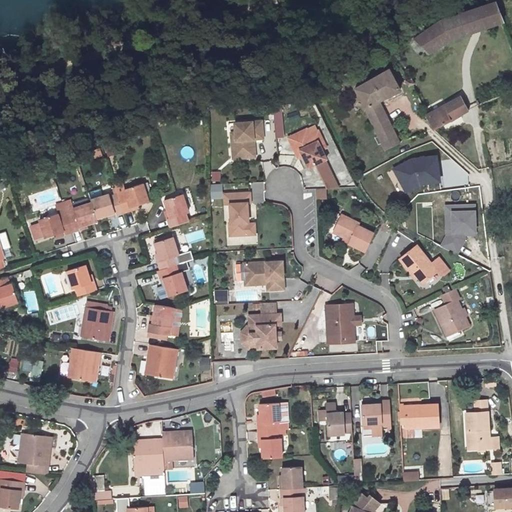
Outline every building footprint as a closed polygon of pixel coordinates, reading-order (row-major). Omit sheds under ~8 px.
[(511,17),(504,0),(492,0),(471,9),(475,33),(511,17)] [(413,36),(408,41),(417,52),(423,48),(428,53),(452,38),(475,33),(471,9),(441,20),(415,37),(413,36)] [(379,100),(400,89),(389,68),(354,87),(385,148),(399,141),(379,100)] [(445,123),(460,115),(465,111),(467,110),(460,97),(427,115),(434,129),(445,123)] [(263,139),(262,121),(235,123),(236,135),(236,140),(232,141),(233,159),(251,158),(249,140),(254,140),(263,139)] [(309,135),(306,129),(288,138),(295,153),(300,150),(302,156),(308,167),(325,159),(321,150),(317,142),(322,140),(317,131),(309,135)] [(325,148),(322,140),(317,142),(321,150),(325,148)] [(438,184),(434,154),(408,157),(389,168),(403,194),(418,186),(438,184)] [(220,181),(220,171),(210,171),(210,181),(220,181)] [(118,194),(124,212),(132,210),(131,207),(139,204),(149,201),(143,182),(124,188),(125,191),(118,194)] [(253,202),(264,201),(262,182),(251,183),(253,202)] [(210,184),(210,199),(222,199),(222,184),(210,184)] [(327,200),(327,189),(316,189),(317,200),(327,200)] [(109,193),(91,199),(92,202),(97,218),(108,214),(115,212),(116,215),(124,212),(118,194),(110,196),(109,193)] [(164,199),(167,210),(170,217),(166,219),(169,227),(188,221),(186,213),(188,212),(182,193),(164,199)] [(250,201),(250,193),(224,194),(225,204),(230,204),(231,223),(229,223),(229,236),(249,235),(251,233),(251,226),(248,224),(247,203),(248,203),(250,201)] [(80,226),(87,224),(97,220),(97,218),(92,202),(74,208),(74,210),(66,213),(72,232),(81,229),(80,226)] [(473,204),(443,205),(444,235),(438,246),(457,256),(463,241),(464,235),(475,235),(473,204)] [(72,232),(66,213),(58,216),(57,213),(39,219),(45,237),(55,234),(63,232),(64,234),(72,232)] [(358,223),(341,215),(333,232),(349,240),(348,243),(363,251),(372,232),(357,225),(358,223)] [(123,218),(111,220),(113,228),(124,226),(123,218)] [(189,241),(203,239),(202,231),(188,233),(189,241)] [(0,233),(0,240),(5,257),(12,255),(5,232),(0,233)] [(173,236),(154,242),(158,253),(160,260),(157,261),(160,269),(176,264),(179,264),(176,255),(178,254),(173,236)] [(436,270),(416,244),(398,258),(411,274),(413,272),(416,276),(421,282),(436,270)] [(283,261),(244,264),(245,282),(268,280),(268,284),(268,290),(285,289),(283,261)] [(459,263),(453,266),(458,276),(465,272),(459,263)] [(85,264),(67,270),(73,288),(75,288),(78,296),(96,290),(94,281),(91,282),(89,275),(85,264)] [(163,277),(165,285),(169,296),(188,290),(182,272),(178,273),(176,264),(160,269),(158,270),(160,278),(163,277)] [(183,272),(186,281),(192,278),(189,269),(183,272)] [(137,278),(138,286),(159,282),(158,274),(137,278)] [(9,284),(7,276),(0,278),(0,307),(18,302),(12,283),(9,284)] [(444,304),(433,309),(446,335),(468,324),(455,299),(458,297),(453,287),(439,294),(444,304)] [(227,304),(227,290),(215,289),(214,304),(227,304)] [(72,320),(80,318),(76,304),(69,306),(72,320)] [(175,308),(156,304),(154,315),(152,323),(149,322),(148,331),(167,334),(168,325),(172,326),(175,308)] [(351,304),(325,305),(327,343),(353,342),(352,324),(357,324),(356,316),(351,316),(351,304)] [(111,326),(114,311),(86,307),(81,336),(105,340),(108,326),(111,326)] [(257,348),(275,347),(275,340),(274,332),(274,325),(280,325),(279,314),(248,315),(249,326),(249,341),(256,341),(257,348)] [(366,326),(367,337),(376,337),(374,325),(366,326)] [(241,343),(247,349),(257,348),(256,341),(249,341),(249,326),(246,326),(240,332),(241,343)] [(364,326),(356,326),(357,339),(364,339),(364,326)] [(172,378),(177,349),(150,344),(147,359),(150,360),(148,374),(172,378)] [(92,381),(95,366),(98,367),(101,352),(73,347),(68,377),(92,381)] [(23,359),(23,371),(31,372),(31,376),(41,377),(43,360),(23,359)] [(7,377),(16,379),(19,363),(10,362),(7,377)] [(388,426),(391,426),(389,401),(380,401),(380,404),(362,405),(363,425),(373,424),(381,423),(381,426),(388,426)] [(489,448),(488,412),(487,401),(475,401),(475,412),(466,413),(467,430),(470,430),(471,449),(489,448)] [(277,422),(280,421),(279,403),(259,403),(260,415),(260,423),(257,423),(258,431),(278,430),(277,422)] [(327,421),(328,435),(344,434),(352,433),(351,412),(336,413),(335,403),(326,404),(327,410),(327,421)] [(438,404),(421,405),(422,408),(404,409),(405,411),(405,424),(406,428),(440,426),(438,404)] [(327,421),(327,410),(319,411),(319,422),(327,421)] [(278,430),(258,431),(258,440),(261,440),(262,447),(262,458),(282,457),(281,439),(278,439),(278,430)] [(192,434),(177,435),(177,431),(162,432),(162,439),(164,460),(194,458),(192,434)] [(21,432),(18,462),(27,463),(26,471),(47,474),(50,451),(45,450),(47,435),(21,432)] [(133,444),(134,468),(164,467),(164,460),(162,439),(147,440),(147,443),(133,444)] [(279,478),(280,489),(300,488),(303,488),(301,466),(282,468),(282,474),(283,478),(279,478)] [(419,479),(418,470),(403,471),(404,480),(419,479)] [(105,489),(104,474),(94,475),(95,490),(105,489)] [(145,495),(165,493),(164,476),(143,477),(145,495)] [(25,481),(0,478),(0,487),(1,488),(0,495),(0,506),(18,509),(19,498),(20,490),(23,490),(25,481)] [(329,498),(337,497),(336,485),(328,485),(329,498)] [(300,497),(300,488),(280,489),(280,498),(284,498),(284,506),(284,511),(303,511),(303,497),(300,497)] [(511,488),(493,489),(494,493),(487,493),(487,506),(495,506),(495,507),(511,506),(511,488)] [(188,506),(187,494),(178,495),(179,507),(188,506)] [(374,511),(381,505),(371,497),(369,499),(363,494),(352,507),(353,507),(351,511),(374,511)]
